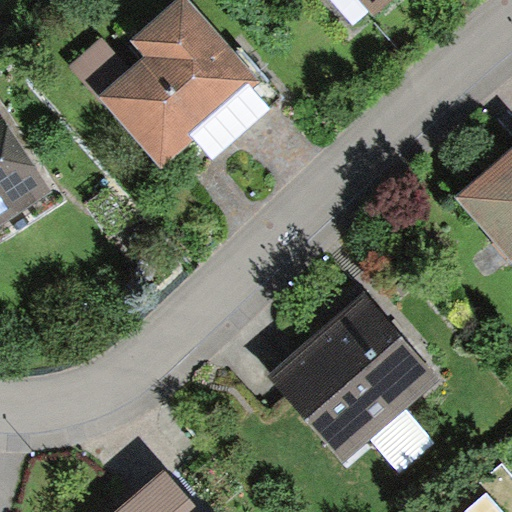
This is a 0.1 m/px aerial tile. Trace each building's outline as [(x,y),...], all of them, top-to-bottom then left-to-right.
[(112,34),(77,64),(111,104),(117,99),(176,167),(206,141),(222,160),(283,107),(266,87),(274,80),(204,0),(192,0),(148,38),(161,54),(143,70),(112,34)] [(373,0),(386,14),(402,0),(373,0)] [(0,97),(0,230),(62,189),(0,97)] [(511,157),(469,194),(511,245),(511,157)] [(349,459),(446,381),(376,295),(279,374),(349,459)] [(206,511),(173,474),(128,511),(206,511)]
